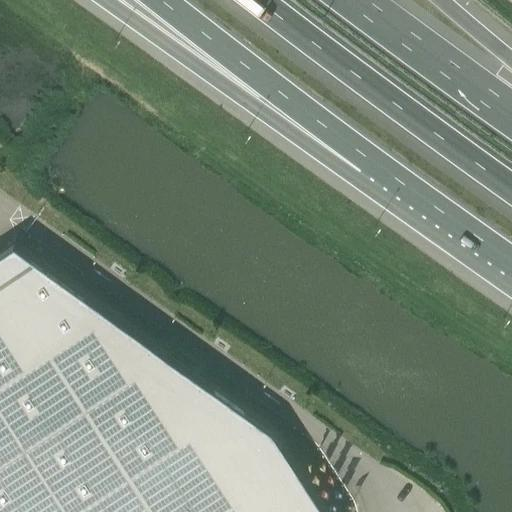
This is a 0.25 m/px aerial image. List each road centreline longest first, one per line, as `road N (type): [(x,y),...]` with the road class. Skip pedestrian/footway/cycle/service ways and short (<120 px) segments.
road 1 (motorway): [(109,0),(409,195)]
road 2 (motorway): [(251,0),(511,193)]
road 3 (motorway): [(157,0),(409,195)]
road 4 (motorway): [(511,116),(357,0)]
road 5 (motorway): [(409,195),(511,266)]
